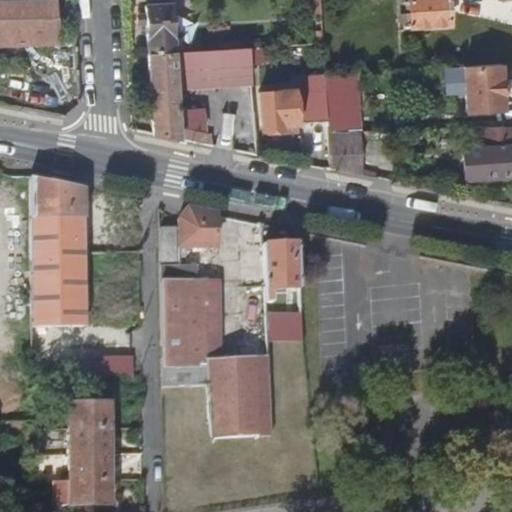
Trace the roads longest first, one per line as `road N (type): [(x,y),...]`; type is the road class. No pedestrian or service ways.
road 1 (secondary): [(107,159),(511,239)]
road 2 (residential): [(341,511),(463,494),(486,499),(495,511)]
